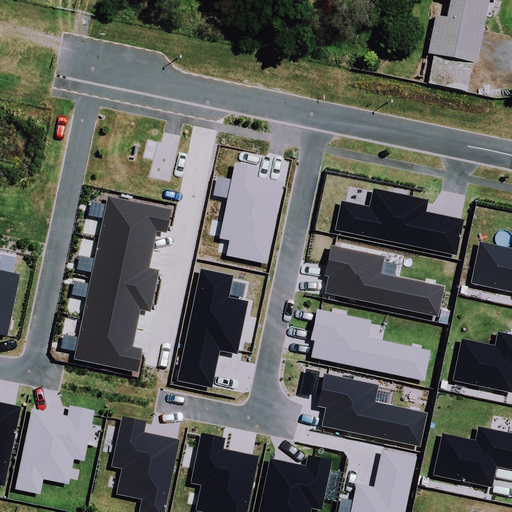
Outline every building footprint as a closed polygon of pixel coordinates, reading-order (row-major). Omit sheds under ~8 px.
[(510,42),(481,36),(489,0),(497,0),(499,0),(498,0),(439,0),(450,2),(446,21),(437,19),(428,55),(472,65),(471,70),(502,77),(510,42)] [(424,202),(370,191),(366,209),(337,203),(331,231),(454,256),(461,222),(422,214),(424,202)] [(165,211),(104,199),(95,239),(148,250),(152,232),(160,233),(165,211)] [(476,244),(468,284),(511,293),(511,238),(510,251),(476,244)] [(87,278),(150,291),(154,272),(144,270),(148,250),(95,239),(87,278)] [(380,258),(327,247),(321,275),(326,276),(322,295),(434,317),(440,289),(376,276),(380,258)] [(0,333),(9,335),(22,273),(0,268),(0,333)] [(228,278),(197,272),(174,382),(209,389),(217,351),(233,354),(244,303),(223,299),(228,278)] [(150,291),(87,278),(79,318),(134,330),(138,311),(146,313),(150,291)] [(366,321),(314,311),(308,339),(312,340),(309,358),(421,381),(427,352),(363,339),(366,321)] [(71,360),(134,373),(138,351),(130,350),(134,330),(79,318),(71,360)] [(459,342),(451,382),(509,394),(511,380),(511,338),(495,335),(492,349),(459,342)] [(372,387),(320,376),(314,405),(324,407),(320,427),(417,447),(424,416),(369,405),(372,387)] [(0,486),(16,408),(0,404),(0,486)] [(80,462),(90,413),(66,408),(64,418),(28,411),(12,489),(36,494),(39,479),(64,485),(69,460),(80,462)] [(160,511),(175,441),(140,434),(142,424),(119,419),(109,467),(119,469),(114,495),(139,500),(136,511),(160,511)] [(440,436),(431,476),(490,488),(494,467),(511,470),(511,435),(476,428),(473,443),(440,436)] [(242,511),(254,458),(219,451),(221,441),(197,436),(188,484),(198,486),(193,511),(242,511)] [(401,511),(413,458),(378,451),(370,489),(353,485),(347,511),(401,511)] [(319,511),(329,462),(305,457),(303,468),(267,461),(256,511),(307,511),(308,509),(319,511)]
